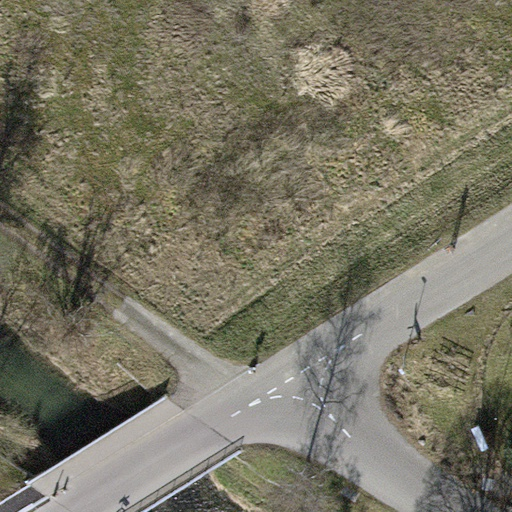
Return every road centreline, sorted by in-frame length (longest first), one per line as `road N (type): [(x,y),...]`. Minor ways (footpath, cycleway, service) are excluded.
road 1 (track): [(0,207),(256,405)]
road 2 (unclassified): [(511,242),(344,348),(309,385)]
road 3 (unclassified): [(309,385),(370,452),(467,511)]
road 4 (unclassified): [(79,511),(212,428)]
